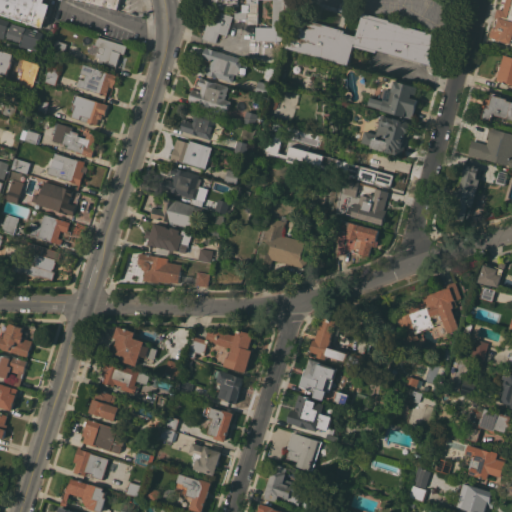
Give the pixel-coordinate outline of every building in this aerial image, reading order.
[(43,27),(0,13),(0,0),(44,0),(44,2),(50,4),(43,27)] [(118,0),(116,10),(77,0),(118,0)] [(286,0),(286,40),(256,40),(256,27),(273,27),(273,0),(258,0),(258,24),(248,24),(248,22),(246,22),(246,19),(235,18),(235,11),(247,11),(247,13),(248,13),(248,4),(249,4),(249,3),(247,3),(247,0),(239,0),(239,6),(226,6),(225,9),(209,9),(209,0),(286,0)] [(511,42),(510,43),(508,43),(507,42),(505,41),(503,40),(501,40),(499,39),(496,38),(494,37),(492,36),(493,34),(495,26),(498,27),(499,26),(497,26),(499,19),(501,19),(501,18),(497,17),(500,8),(501,8),(503,0),(511,0),(511,42)] [(209,19),(213,20),(216,11),(233,16),(227,36),(219,33),(216,42),(203,38),(209,19)] [(388,52),(387,55),(376,52),(354,46),(349,64),(286,47),(295,16),(345,30),(344,33),(356,36),(363,12),(389,20),(388,20),(388,21),(431,33),(432,31),(439,33),(438,37),(441,38),(434,65),(388,52)] [(0,17),(10,21),(10,22),(35,30),(35,29),(39,30),(39,31),(44,32),(38,51),(33,49),(32,50),(29,49),(20,46),(21,43),(7,39),(8,36),(5,35),(4,39),(0,37),(0,17)] [(127,45),(125,54),(121,53),(117,65),(114,64),(114,65),(112,65),(112,64),(103,61),(103,63),(99,62),(99,61),(97,60),(98,57),(96,56),(100,46),(96,45),(98,36),(127,45)] [(67,43),(64,55),(53,51),(56,40),(67,43)] [(212,61),(202,58),(206,46),(244,58),(238,75),(235,74),(233,82),(205,73),(207,66),(210,67),(212,61)] [(0,50),(2,51),(2,50),(13,53),(11,61),(12,61),(10,68),(9,67),(6,75),(0,73),(0,50)] [(505,54),(511,56),(511,83),(498,80),(505,54)] [(78,85),(78,84),(77,84),(77,82),(79,82),(80,78),(85,80),(87,74),(82,72),(84,64),(118,75),(115,84),(114,84),(113,87),(110,86),(107,95),(78,85)] [(295,72),(293,69),(294,66),(296,64),(299,65),(301,67),(301,69),(300,72),(297,73),(295,72)] [(50,66),(61,69),(56,85),(45,81),(50,66)] [(380,109),(386,89),(382,88),(384,79),(389,80),(390,76),(395,78),(395,80),(418,86),(415,94),(412,93),(411,97),(418,99),(413,118),(380,109)] [(229,86),(225,99),(231,101),(228,112),(212,107),(211,107),(203,105),(203,104),(189,99),(193,89),(201,91),(202,86),(198,84),(201,77),(229,86)] [(268,97),(255,93),(259,80),(272,84),(268,97)] [(511,119),(493,114),(491,123),(481,120),(482,117),(481,117),(483,109),(482,108),(485,98),(489,99),(491,92),(493,93),(493,94),(508,98),(507,100),(511,101),(511,119)] [(109,104),(105,115),(104,115),(102,119),(99,118),(97,124),(87,121),(87,122),(80,120),(80,119),(72,116),(74,110),(71,110),(74,102),(72,102),(73,100),(74,100),(74,99),(73,98),(74,97),(75,98),(75,96),(74,96),(75,94),(76,95),(76,94),(109,104)] [(38,98),(49,101),(45,113),(34,110),(38,98)] [(211,139),(180,129),(184,118),(189,119),(189,120),(192,121),(194,115),(190,114),(193,107),(219,116),(211,139)] [(247,110),(259,114),(255,125),(243,122),(247,110)] [(402,156),(371,147),(371,145),(361,142),(365,130),(376,133),(379,123),(380,123),(380,121),(381,118),(382,115),(384,115),(384,114),(388,115),(388,116),(394,118),(394,117),(412,122),(409,132),(411,133),(409,137),(408,137),(402,156)] [(58,122),(73,127),(72,130),(79,132),(78,135),(86,138),(88,132),(97,134),(95,143),(96,143),(95,146),(94,145),(93,146),(95,147),(92,157),(83,154),(84,152),(81,152),(80,153),(77,152),(77,150),(68,147),(68,144),(53,140),(58,122)] [(511,166),(509,166),(509,165),(485,158),(485,159),(468,154),(472,140),(487,144),(489,136),(488,136),(490,129),(491,130),(491,127),(511,133),(511,166)] [(0,141),(4,128),(14,132),(12,138),(14,139),(11,148),(10,148),(0,145),(0,141)] [(38,143),(37,143),(37,144),(23,140),(26,129),(40,133),(40,134),(41,134),(38,143)] [(393,173),(287,147),(285,154),(277,152),(281,136),(269,133),(264,152),(309,163),(308,165),(390,185),(393,173)] [(208,162),(209,162),(208,166),(207,166),(206,168),(185,162),(179,161),(179,162),(177,161),(178,160),(171,158),(177,138),(190,142),(191,140),(213,147),(208,162)] [(238,140),(249,143),(245,155),(234,151),(238,140)] [(360,180),(363,170),(371,173),(376,152),(403,160),(400,171),(391,168),(385,187),(360,180)] [(48,173),(50,165),(52,165),(54,158),(54,159),(56,153),(74,158),(75,158),(86,161),(84,166),(88,167),(86,173),(84,172),(80,185),(72,182),(72,181),(69,180),(69,179),(48,173)] [(2,178),(0,177),(0,159),(8,162),(2,178)] [(18,159),(31,162),(27,173),(15,169),(18,159)] [(475,195),(476,195),(473,207),(472,207),(468,222),(451,217),(455,202),(453,201),(456,190),(459,190),(464,175),(463,175),(467,162),(480,166),(476,178),(480,179),(475,195)] [(180,194),(162,188),(165,178),(173,180),(175,174),(171,173),(174,166),(178,167),(178,168),(187,171),(188,170),(200,174),(196,187),(199,189),(196,199),(180,194)] [(228,168),(240,172),(237,184),(225,180),(228,168)] [(495,180),(498,171),(508,175),(505,183),(495,180)] [(24,182),(18,203),(7,199),(13,178),(24,182)] [(74,190),(72,196),(71,195),(69,203),(77,205),(74,215),(65,212),(37,203),(37,202),(32,201),(35,193),(40,195),(41,191),(42,191),(45,180),(74,190)] [(344,193),(348,180),(360,183),(356,196),(344,193)] [(352,215),(354,206),(361,208),(363,199),(373,202),(375,197),(374,196),(376,188),(389,192),(384,209),(387,210),(383,224),(352,215)] [(153,217),(155,207),(160,208),(164,209),(166,203),(164,202),(164,201),(164,200),(164,198),(165,197),(166,197),(167,196),(169,197),(197,206),(192,227),(153,217)] [(219,199),(230,202),(227,213),(215,210),(219,199)] [(216,213),(224,215),(222,224),(214,222),(216,213)] [(20,218),(14,234),(2,230),(7,214),(20,218)] [(45,214),(63,219),(63,220),(71,222),(68,231),(66,231),(61,230),(59,238),(63,239),(61,244),(28,234),(32,222),(38,224),(38,225),(41,226),(45,214)] [(273,259),(269,274),(253,270),(268,216),(281,220),(282,214),(288,216),(287,222),(286,222),(282,234),(306,241),(303,254),(309,255),(306,268),(273,259)] [(380,230),(379,232),(380,232),(378,238),(377,238),(377,240),(379,241),(377,246),(376,246),(375,246),(372,246),(370,256),(359,253),(362,240),(359,239),(358,240),(347,237),(347,234),(346,234),(344,241),(346,248),(345,254),(339,255),(338,232),(337,232),(340,219),(380,230)] [(148,245),(150,238),(146,237),(148,229),(153,231),(155,223),(168,226),(167,228),(171,229),(172,227),(181,230),(180,234),(184,235),(185,232),(192,234),(188,244),(189,244),(186,252),(179,250),(179,251),(171,248),(170,249),(169,254),(156,252),(157,247),(148,245)] [(210,223),(222,226),(219,238),(207,234),(210,223)] [(41,275),(41,277),(37,275),(36,276),(28,274),(28,272),(24,271),(23,273),(13,270),(16,262),(25,265),(26,262),(31,263),(35,252),(26,249),(28,241),(63,252),(61,260),(57,259),(56,261),(57,261),(55,268),(54,268),(53,270),(56,271),(54,280),(41,275)] [(199,259),(201,248),(214,250),(213,256),(216,256),(215,260),(212,260),(212,262),(199,259)] [(141,252),(152,254),(152,255),(170,258),(169,261),(185,264),(183,271),(182,271),(180,283),(172,281),(171,283),(166,282),(166,281),(161,280),(160,282),(145,279),(147,270),(144,269),(144,268),(143,266),(143,265),(143,264),(139,263),(141,252)] [(485,264),(498,268),(498,269),(499,269),(500,267),(499,267),(501,260),(507,263),(505,269),(504,268),(502,275),(498,286),(478,281),(485,264)] [(196,284),(198,271),(210,273),(208,286),(196,284)] [(183,274),(193,274),(193,283),(183,283),(183,274)] [(431,294),(431,293),(443,288),(442,286),(455,281),(461,297),(455,300),(458,305),(452,308),(461,331),(449,336),(444,321),(435,325),(435,326),(430,328),(429,327),(422,330),(417,333),(419,338),(407,343),(397,317),(408,312),(406,308),(425,301),(423,297),(431,294)] [(481,297),(484,286),(496,289),(493,301),(481,297)] [(324,316),(337,320),(335,326),(341,328),(338,335),(333,334),(331,339),(332,339),(331,345),(330,345),(330,347),(345,352),(346,350),(360,354),(356,368),(344,364),(346,360),(328,355),(326,359),(318,356),(319,353),(318,352),(318,353),(314,352),(314,351),(312,350),(311,351),(310,351),(310,350),(310,349),(311,349),(315,339),(316,340),(324,316)] [(469,336),(463,334),(467,322),(473,324),(469,336)] [(12,351),(12,352),(1,348),(2,347),(0,346),(0,339),(1,337),(4,338),(6,332),(8,333),(11,323),(24,327),(22,331),(24,332),(23,335),(25,336),(25,338),(33,340),(28,356),(12,351)] [(123,355),(114,352),(119,338),(115,337),(119,326),(136,332),(134,337),(150,343),(151,345),(151,347),(158,349),(155,359),(148,357),(141,355),(137,365),(122,360),(123,355)] [(220,331),(220,330),(236,335),(238,329),(242,330),(242,329),(251,332),(251,334),(254,335),(250,349),(253,350),(247,371),(246,370),(246,372),(225,365),(227,356),(230,357),(232,348),(216,343),(216,342),(206,339),(208,331),(220,331)] [(194,335),(206,339),(210,340),(205,354),(197,352),(195,358),(187,356),(194,335)] [(489,342),(483,362),(470,358),(477,338),(489,342)] [(0,353),(11,357),(11,355),(28,360),(24,371),(25,371),(20,386),(15,385),(19,373),(11,370),(11,371),(10,371),(8,378),(5,377),(0,375),(0,353)] [(322,361),(321,364),(323,364),(323,363),(334,366),(334,368),(336,369),(333,378),(334,378),(330,392),(327,391),(324,399),(314,396),(316,390),(311,389),(300,386),(305,369),(307,369),(311,358),(322,361)] [(165,371),(169,359),(184,363),(180,376),(165,371)] [(185,365),(187,359),(193,360),(191,367),(185,365)] [(147,383),(137,380),(136,384),(138,385),(138,386),(139,386),(137,394),(121,388),(122,386),(115,383),(115,386),(104,382),(106,375),(103,374),(107,360),(150,374),(147,383)] [(216,369),(220,370),(221,370),(235,374),(235,375),(244,378),(240,390),(241,390),(237,403),(226,400),(226,399),(218,396),(221,387),(220,387),(222,382),(217,381),(218,379),(214,378),(216,369)] [(511,409),(511,404),(501,401),(502,399),(494,397),(501,375),(504,376),(505,373),(508,374),(509,373),(511,374),(511,409)] [(417,386),(405,383),(408,375),(420,379),(419,379),(422,380),(420,387),(417,386)] [(466,376),(478,381),(476,385),(478,386),(473,398),(459,394),(466,376)] [(194,383),(190,395),(177,391),(181,379),(194,383)] [(0,406),(0,383),(1,383),(19,389),(12,410),(0,406)] [(109,418),(109,419),(107,418),(103,416),(99,414),(98,416),(96,415),(96,414),(93,413),(93,414),(90,413),(91,411),(90,411),(98,389),(117,395),(114,404),(120,407),(115,420),(109,418)] [(414,400),(415,398),(408,396),(409,393),(410,389),(423,393),(420,402),(414,400)] [(348,394),(345,406),(333,403),(334,402),(333,402),(336,392),(337,392),(337,391),(348,394)] [(163,413),(152,409),(157,394),(168,398),(163,413)] [(309,428),(309,429),(298,425),(298,424),(288,421),(292,409),(294,410),(299,394),(318,399),(317,401),(325,404),(324,406),(322,413),(333,416),(328,430),(319,427),(318,431),(309,428)] [(225,441),(214,438),(215,435),(208,433),(212,421),(213,421),(214,418),(209,416),(204,414),(207,405),(223,410),(223,409),(234,412),(225,441)] [(469,426),(473,427),(479,406),(511,416),(510,422),(511,422),(511,435),(498,432),(498,433),(495,433),(492,432),(489,430),(490,429),(482,426),(481,431),(482,431),(479,442),(465,438),(469,426)] [(0,437),(0,412),(8,415),(6,424),(8,425),(7,430),(6,430),(5,432),(7,432),(6,436),(4,436),(4,439),(0,437)] [(179,419),(176,429),(165,426),(168,415),(179,419)] [(102,422),(101,423),(118,428),(117,431),(127,434),(123,445),(122,445),(122,447),(121,451),(119,453),(101,447),(84,442),(86,436),(83,435),(85,428),(86,428),(87,425),(84,425),(85,420),(88,421),(89,418),(102,422)] [(159,440),(146,436),(150,424),(155,426),(157,420),(164,423),(159,440)] [(176,431),(172,442),(161,439),(165,427),(176,431)] [(315,438),(323,441),(313,470),(310,469),(310,470),(297,466),(298,461),(287,457),(290,448),(287,447),(293,432),(315,439),(315,438)] [(202,471),(202,472),(197,470),(197,469),(194,468),(197,460),(194,460),(193,457),(194,455),(189,453),(192,442),(204,446),(204,445),(212,447),(211,448),(222,452),(219,461),(220,461),(219,466),(218,465),(215,475),(202,471)] [(470,473),(471,469),(463,466),(463,463),(460,462),(463,453),(466,454),(470,444),(484,448),(484,449),(493,452),(494,448),(501,450),(499,454),(508,456),(506,461),(507,461),(502,476),(491,473),(489,479),(470,473)] [(79,446),(82,447),(81,448),(93,452),(93,453),(110,458),(101,485),(91,481),(93,476),(92,476),(92,477),(86,475),(75,472),(77,462),(74,461),(79,446)] [(138,450),(154,455),(150,467),(134,462),(138,450)] [(439,457),(453,462),(449,474),(436,469),(439,457)] [(265,497),(267,492),(266,492),(275,463),(288,467),(286,474),(287,474),(285,478),(292,481),(298,483),(301,484),(305,485),(299,505),(288,501),(289,498),(284,497),(285,497),(279,495),(277,501),(265,497)] [(426,488),(416,484),(417,481),(415,480),(420,465),(423,466),(422,468),(431,471),(426,488)] [(304,472),(310,473),(308,482),(302,480),(304,472)] [(200,480),(200,478),(212,482),(203,511),(190,508),(191,507),(183,505),(184,502),(183,501),(183,499),(184,500),(186,494),(182,492),(183,488),(177,486),(178,482),(177,482),(180,473),(200,480)] [(68,484),(70,485),(72,477),(104,488),(103,491),(107,492),(105,497),(107,497),(102,511),(87,507),(87,506),(84,499),(85,497),(70,492),(68,499),(69,499),(67,506),(61,505),(68,484)] [(130,481),(141,484),(137,496),(126,493),(130,481)] [(475,511),(457,506),(465,483),(470,485),(470,484),(494,492),(492,499),(495,500),(493,508),(487,506),(485,511),(475,511)] [(413,485),(427,489),(426,491),(426,490),(423,501),(410,497),(413,485)] [(147,486),(161,490),(157,502),(144,497),(147,486)] [(308,510),(302,508),(304,502),(310,504),(308,510)] [(259,511),(262,503),(275,507),(275,508),(287,511),(259,511)]
